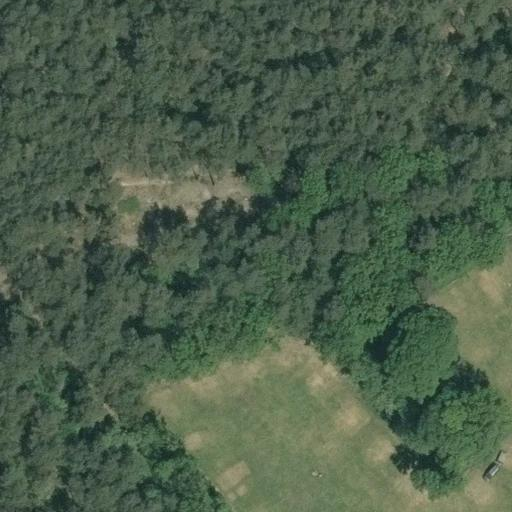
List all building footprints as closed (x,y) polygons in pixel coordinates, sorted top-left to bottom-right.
[(252,364),(239,370),(248,394),(262,389),(252,364)] [(321,381),(332,397),(346,388),(335,372),(321,381)] [(364,405),(352,415),(360,425),(372,415),(364,405)] [(393,478),(411,462),(398,447),(380,463),(393,478)] [(485,511),(487,511),(498,507),(490,490),(478,495),(485,511)]
